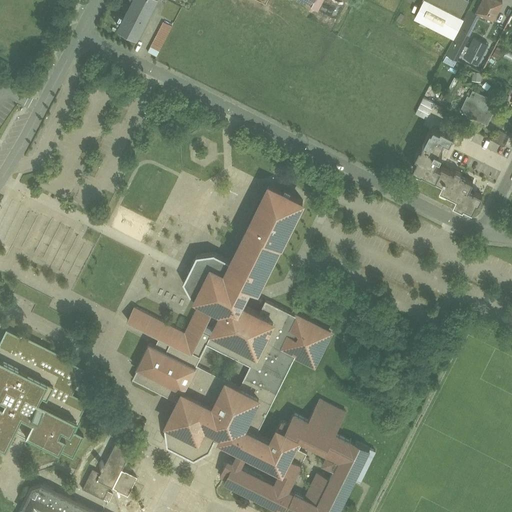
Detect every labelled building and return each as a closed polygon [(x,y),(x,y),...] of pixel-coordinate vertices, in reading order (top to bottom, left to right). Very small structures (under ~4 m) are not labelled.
[(132,0),(119,26),(137,35),(155,0),(132,0)] [(323,0),(300,0),(319,9),(323,0)] [(467,0),(424,0),(416,16),(454,36),(464,17),(460,15),(467,0)] [(502,0),(480,0),(476,9),(486,14),(485,17),(492,20),(502,0)] [(454,36),(446,53),(454,57),(477,12),(469,8),(454,36)] [(163,21),(150,46),(159,51),(172,25),(163,21)] [(498,27),(493,36),(498,39),(503,29),(498,27)] [(488,35),(472,66),(481,71),(498,39),(488,35)] [(498,46),(494,54),(501,57),(505,49),(498,46)] [(447,76),(437,71),(434,77),(444,82),(447,76)] [(459,77),(449,72),(444,82),(454,87),(459,77)] [(497,101),(473,90),(470,96),(468,95),(462,109),(479,117),(479,118),(487,121),(497,101)] [(426,117),(434,102),(424,97),(416,112),(426,117)] [(455,133),(442,127),(441,129),(435,126),(433,130),(431,128),(422,146),(421,145),(416,154),(419,156),(413,166),(422,171),(423,169),(436,176),(442,166),(435,163),(439,155),(441,155),(443,151),(440,149),(444,139),(450,142),(455,133)] [(510,133),(498,128),(493,139),(505,145),(510,133)] [(454,171),(442,165),(442,166),(436,176),(436,178),(443,182),(440,188),(457,196),(453,203),(463,208),(464,205),(472,209),(477,201),(479,202),(483,194),(474,189),(474,191),(469,188),(474,180),(473,179),(472,180),(467,178),(468,177),(466,176),(465,177),(461,175),(463,172),(455,168),(454,171)] [(271,291),(317,200),(280,181),(255,231),(240,259),(222,250),(205,253),(197,268),(191,265),(189,269),(186,274),(193,277),(191,280),(198,295),(205,299),(188,331),(139,306),(132,319),(164,335),(159,342),(200,363),(211,341),(255,363),(246,380),(280,395),(298,356),(320,367),(339,330),(300,311),(299,313),(270,298),(266,306),(257,302),(264,288),(271,291)] [(76,358),(25,333),(24,335),(11,329),(1,348),(0,347),(0,392),(12,399),(12,400),(0,393),(0,438),(16,447),(32,415),(39,419),(32,431),(78,454),(89,434),(80,429),(86,417),(81,414),(89,400),(75,392),(87,367),(75,361),(76,358)] [(200,363),(159,342),(155,340),(137,377),(185,401),(173,425),(176,443),(185,448),(183,453),(186,455),(191,457),(194,452),(202,456),(218,447),(223,436),(226,438),(246,448),(241,459),(235,456),(233,461),(226,474),(232,477),(231,479),(287,506),(288,504),(293,507),(295,504),(298,506),(301,507),(298,511),(347,511),(379,446),(358,436),(357,436),(344,431),(350,409),(323,397),(315,415),(300,408),(294,421),(284,416),(276,433),(259,425),(267,409),(272,411),(280,395),(246,380),(236,376),(233,380),(200,363)] [(135,449),(119,441),(104,471),(95,467),(85,488),(111,500),(115,493),(109,490),(112,484),(120,487),(119,488),(132,494),(141,474),(127,467),(135,449)] [(112,511),(46,479),(33,483),(22,507),(27,509),(25,511),(112,511)]
